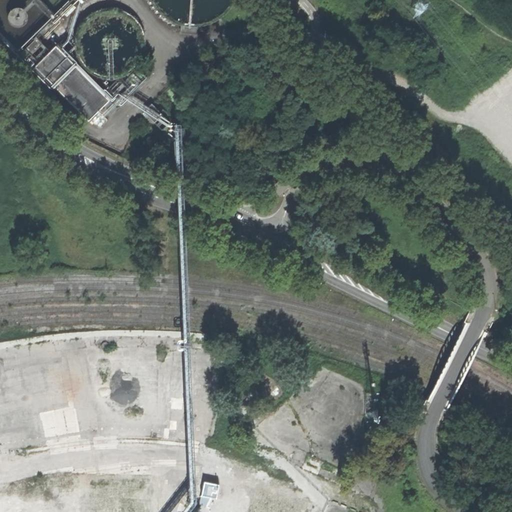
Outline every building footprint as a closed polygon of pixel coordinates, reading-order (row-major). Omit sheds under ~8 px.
[(0,0),(0,36),(18,54),(73,0),(0,0)] [(191,22),(199,22),(211,19),(222,13),(231,4),(233,0),(155,0),(162,9),(172,16),(183,21),(191,22)] [(104,76),(113,77),(122,76),(130,72),(137,67),(143,59),(146,51),(147,42),(146,34),(143,25),(138,18),(131,13),(123,9),(114,8),(105,9),(96,12),(88,17),(83,24),(79,33),(78,42),(79,51),(82,60),(88,67),(96,73),(104,76)] [(199,34),(199,22),(191,22),(183,21),(182,32),(199,34)] [(39,56),(50,46),(40,36),(29,45),(30,47),(25,52),(31,58),(36,54),(39,56)] [(72,52),(77,46),(70,38),(64,44),(72,52)] [(121,108),(59,45),(40,64),(63,89),(93,119),(108,106),(115,113),(121,108)] [(149,77),(139,68),(130,79),(138,86),(149,77)] [(132,90),(121,79),(112,87),(123,99),(132,90)] [(150,102),(143,109),(160,128),(169,120),(150,102)] [(105,113),(98,119),(105,126),(111,119),(105,113)] [(238,419),(222,414),(214,442),(230,446),(238,419)] [(245,511),(218,499),(220,484),(205,481),(201,499),(209,501),(207,507),(210,509),(208,511),(245,511)]
